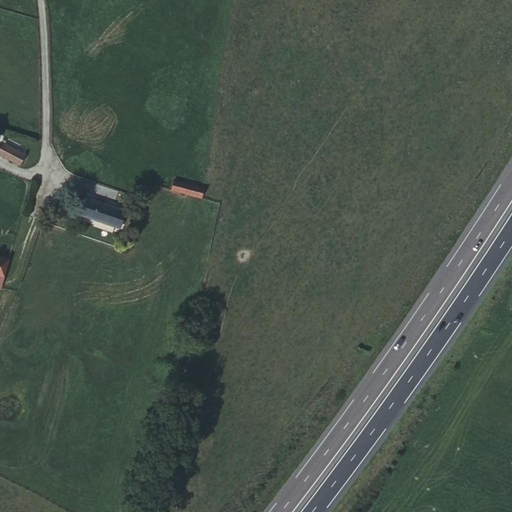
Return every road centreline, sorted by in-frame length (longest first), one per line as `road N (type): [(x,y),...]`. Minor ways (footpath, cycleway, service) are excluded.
road 1 (motorway): [(511,176),(279,511)]
road 2 (motorway): [(312,511),(511,232)]
road 3 (track): [(36,0),(44,177)]
